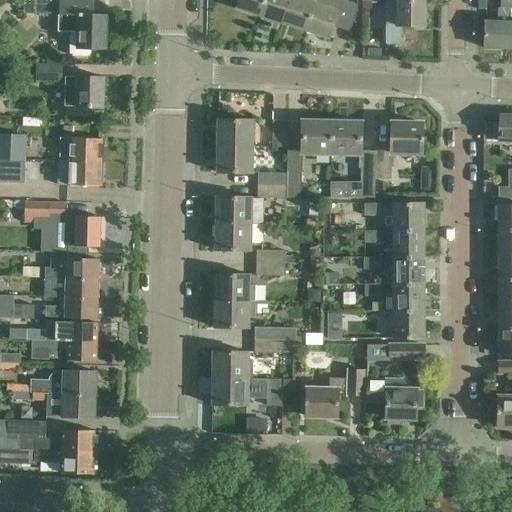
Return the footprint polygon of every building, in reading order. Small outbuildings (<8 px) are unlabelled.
[(92,54),(92,47),(105,48),(106,16),(89,15),(89,0),(36,0),(37,11),(59,11),(58,32),(71,32),(70,54),(73,57),(89,57),(92,54)] [(260,16),(265,0),(237,0),(235,8),(260,16)] [(265,0),(260,16),(283,23),(290,0),(265,0)] [(290,0),(283,23),(305,30),(313,5),(314,0),(290,0)] [(349,33),(355,15),(356,10),(357,5),(340,0),(314,0),(313,5),(305,30),(328,38),(332,27),(349,33)] [(363,0),(363,9),(373,9),(372,0),(363,0)] [(486,0),(477,0),(478,9),(487,9),(486,0)] [(511,0),(500,0),(500,8),(498,8),(497,22),(485,21),(484,49),(510,50),(511,0)] [(424,26),(424,3),(398,3),(389,3),(389,43),(400,43),(400,26),(424,26)] [(47,57),(47,65),(59,66),(59,57),(47,57)] [(59,66),(47,65),(37,65),(37,81),(62,82),(62,66),(59,66)] [(65,106),(83,107),(103,108),(104,78),(66,77),(65,91),(65,106)] [(39,108),(39,118),(55,119),(56,109),(39,108)] [(484,140),(511,141),(511,115),(500,115),(500,123),(485,122),(484,140)] [(218,146),(254,147),(254,120),(219,119),(218,146)] [(288,147),(288,140),(289,121),(274,120),(273,147),(288,147)] [(302,153),(333,154),(334,121),(303,120),(302,153)] [(334,121),(333,154),(361,155),(362,122),(334,121)] [(362,168),(362,182),(331,182),(331,199),(361,199),(375,199),(375,179),(392,180),(393,153),(422,154),(423,124),(391,123),(391,151),(376,151),(376,169),(362,168)] [(0,135),(0,159),(4,160),(25,161),(25,136),(0,135)] [(60,162),(102,163),(102,138),(61,137),(60,162)] [(217,173),(237,173),(253,173),(254,147),(218,146),(217,173)] [(4,160),(4,170),(24,170),(25,161),(4,160)] [(101,185),(102,163),(60,162),(59,184),(101,185)] [(288,175),(288,188),(288,197),(301,198),(302,168),(288,168),(288,175)] [(288,188),(288,175),(259,174),(259,187),(288,188)] [(422,180),(421,193),(434,194),(435,181),(422,180)] [(500,199),(511,198),(511,186),(500,186),(500,199)] [(216,224),(264,225),(264,199),(287,199),(288,197),(288,188),(259,187),(259,198),(217,197),(216,224)] [(49,224),(49,216),(66,216),(67,204),(26,203),(25,223),(49,224)] [(365,216),(382,216),(382,204),(365,204),(365,216)] [(393,204),(393,231),(425,231),(425,204),(393,204)] [(511,204),(499,205),(499,230),(511,229),(511,204)] [(67,245),(79,245),(99,246),(100,216),(75,215),(75,232),(68,232),(67,245)] [(251,250),(252,244),(263,244),(264,225),(216,224),(216,249),(251,250)] [(511,229),(499,230),(499,254),(511,254),(511,229)] [(365,243),(381,244),(382,231),(365,231),(365,243)] [(425,231),(393,231),(393,258),(425,259),(425,231)] [(320,248),(310,248),(310,258),(320,258),(320,248)] [(257,264),(285,265),(286,251),(257,251),(257,264)] [(511,254),(499,254),(499,279),(511,279),(511,254)] [(46,268),(45,278),(98,279),(99,259),(51,257),(50,268),(46,268)] [(349,270),(382,270),(382,258),(349,258),(349,270)] [(393,258),(393,286),(425,286),(425,259),(393,258)] [(285,265),(257,264),(257,275),(285,275),(285,265)] [(215,303),(250,304),(250,286),(251,275),(215,274),(215,303)] [(45,297),(65,298),(98,299),(98,279),(45,278),(45,297)] [(499,304),(511,304),(511,279),(499,279),(499,304)] [(365,296),(381,297),(381,285),(365,284),(365,296)] [(425,286),(393,286),(393,313),(425,313),(425,311),(431,311),(431,310),(430,310),(430,296),(425,296),(425,286)] [(321,289),(308,289),(308,302),(321,302),(321,289)] [(44,316),(77,317),(97,317),(98,299),(65,298),(64,313),(56,313),(56,308),(44,308),(44,316)] [(249,327),(249,316),(250,304),(215,303),(214,326),(249,327)] [(511,304),(499,304),(499,329),(511,329),(511,304)] [(14,318),(34,320),(35,306),(15,305),(14,318)] [(393,339),(405,339),(425,339),(425,313),(393,313),(393,339)] [(9,340),(32,341),(96,343),(97,323),(67,322),(67,332),(51,332),(51,331),(10,330),(9,340)] [(255,341),(296,341),(296,328),(255,328),(255,341)] [(511,329),(499,329),(500,354),(511,353),(511,329)] [(96,361),(96,343),(32,341),(32,359),(50,360),(50,355),(58,356),(58,352),(67,353),(66,360),(96,361)] [(296,341),(255,341),(255,353),(295,354),(296,341)] [(389,358),(404,358),(424,358),(424,344),(389,345),(389,358)] [(389,345),(368,345),(368,359),(389,358),(389,345)] [(249,352),(234,352),(213,352),(213,378),(244,378),(244,365),(249,365),(249,352)] [(1,370),(20,370),(21,355),(1,354),(1,370)] [(500,372),(511,372),(511,360),(499,361),(500,372)] [(31,380),(31,392),(62,393),(95,395),(95,371),(63,370),(55,370),(49,378),(49,381),(31,380)] [(328,388),(326,388),(306,388),(305,415),(337,416),(338,390),(348,390),(348,394),(364,394),(364,374),(364,371),(349,370),(348,379),(329,378),(328,388)] [(247,405),(247,393),(244,393),(244,378),(213,378),(212,404),(247,405)] [(283,379),(268,379),(268,405),(282,406),(282,393),(283,379)] [(283,379),(282,393),(294,393),(294,379),(283,379)] [(386,383),(368,382),(367,400),(386,401),(386,418),(387,418),(387,422),(400,422),(400,419),(415,419),(415,409),(422,409),(422,390),(405,389),(405,381),(386,380),(386,383)] [(15,399),(32,399),(45,400),(46,395),(47,395),(47,416),(94,418),(95,395),(62,393),(31,392),(15,392),(15,399)] [(498,426),(511,426),(511,395),(499,395),(498,426)] [(18,439),(18,451),(92,453),(93,431),(62,430),(62,440),(46,440),(46,422),(7,421),(7,438),(18,439)] [(18,451),(2,450),(1,463),(35,464),(35,461),(60,462),(60,473),(92,474),(92,453),(18,451)]
